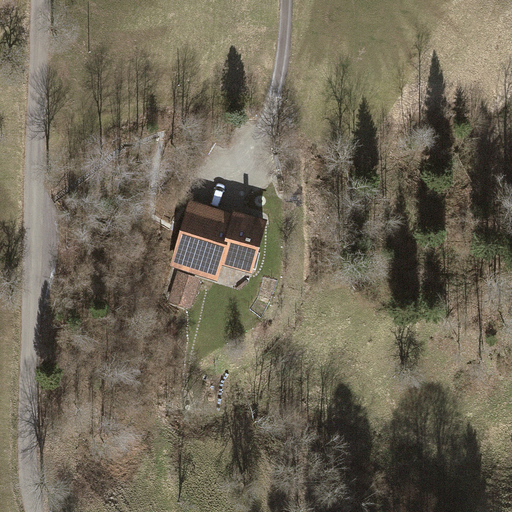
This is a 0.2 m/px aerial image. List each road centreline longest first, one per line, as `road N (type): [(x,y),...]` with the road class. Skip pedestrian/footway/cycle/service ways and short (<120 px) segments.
road 1 (unclassified): [(37,0),(27,445),(35,511)]
road 2 (track): [(284,0),(272,97),(220,193)]
